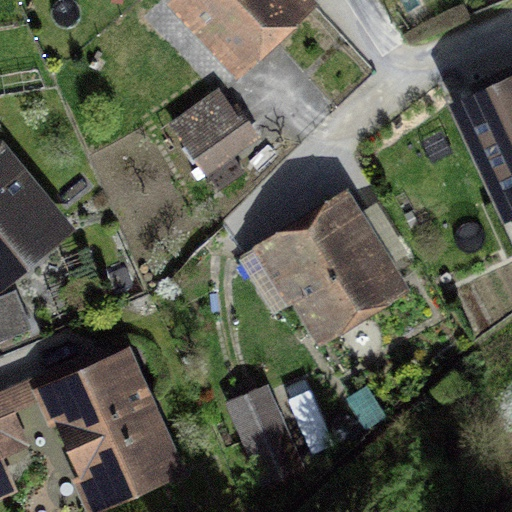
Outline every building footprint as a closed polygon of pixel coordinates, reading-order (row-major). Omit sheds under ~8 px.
[(305,0),(183,0),(173,9),(244,87),(321,18),(305,0)] [(511,88),(460,111),(511,227),(511,226),(511,88)] [(258,141),(223,101),(181,138),(217,178),(258,141)] [(0,279),(67,225),(9,151),(0,151),(0,279)] [(412,301),(351,203),(261,258),(323,356),(412,301)] [(15,295),(0,301),(0,338),(28,327),(15,295)] [(128,511),(193,483),(133,354),(0,415),(0,477),(2,481),(60,454),(87,511),(128,511)] [(272,399),(234,415),(268,498),(306,482),(272,399)]
